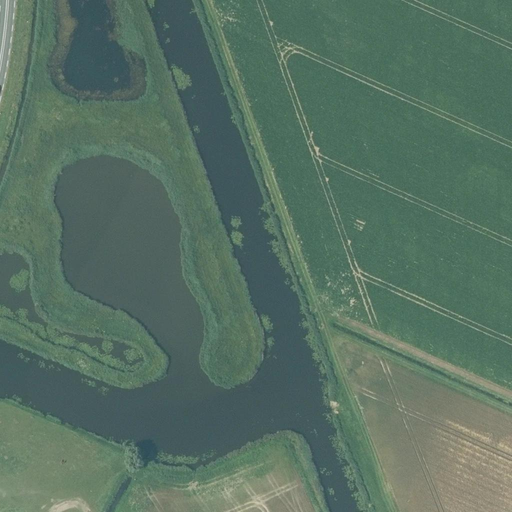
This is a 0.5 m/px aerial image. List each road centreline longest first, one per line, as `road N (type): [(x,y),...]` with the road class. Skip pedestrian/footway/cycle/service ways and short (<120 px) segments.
road 1 (track): [(392,511),(206,0)]
road 2 (track): [(318,311),(511,398)]
